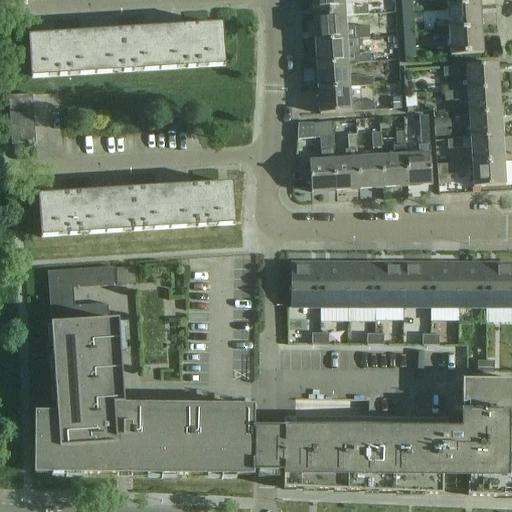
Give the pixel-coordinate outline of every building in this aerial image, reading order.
[(312,0),(313,20),(345,18),(353,17),(353,8),(352,5),(344,6),(343,0),(312,0)] [(411,0),(401,0),(402,12),(412,12),(411,0)] [(479,7),(478,0),(447,0),(448,9),(479,7)] [(353,8),(353,17),(367,17),(367,7),(353,8)] [(448,9),(449,33),(481,30),(479,7),(448,9)] [(412,12),(402,12),(403,36),(414,35),(412,12)] [(313,20),(315,44),(346,43),(354,42),(354,28),(345,29),(345,18),(313,20)] [(222,27),(189,29),(192,71),(225,69),(222,27)] [(354,28),(354,42),(369,41),(369,27),(354,28)] [(189,29),(157,31),(160,73),(192,71),(189,29)] [(482,55),(481,30),(449,33),(451,57),(482,55)] [(157,31),(125,34),(128,75),(160,73),(157,31)] [(125,34),(93,36),(96,77),(128,75),(125,34)] [(414,35),(403,36),(405,60),(415,59),(414,35)] [(93,36),(61,38),(64,79),(96,77),(93,36)] [(31,81),(64,79),(61,38),(28,40),(31,81)] [(315,44),(316,69),(348,67),(346,43),(315,44)] [(355,54),(355,66),(370,65),(370,53),(355,54)] [(466,68),(468,93),(499,91),(497,66),(466,68)] [(316,69),(318,93),(349,90),(373,89),(372,81),(359,81),(359,78),(349,79),(348,67),(316,69)] [(443,78),(458,77),(458,69),(443,70),(443,78)] [(399,101),(411,99),(409,84),(397,86),(399,101)] [(350,101),(349,90),(318,93),(319,116),(373,112),(372,103),(358,104),(358,100),(350,101)] [(469,106),(469,117),(500,115),(499,91),(468,93),(444,94),(444,104),(459,103),(459,106),(469,106)] [(9,98),(10,111),(33,110),(32,97),(9,98)] [(10,111),(11,123),(33,121),(33,110),(10,111)] [(469,117),(471,140),(502,138),(500,115),(469,117)] [(427,117),(418,118),(419,132),(428,131),(427,117)] [(445,119),(433,119),(434,137),(446,137),(445,119)] [(11,123),(12,134),(34,133),(33,121),(11,123)] [(324,154),(334,154),(332,125),(312,127),(313,141),(323,140),(324,154)] [(417,147),(418,157),(405,157),(407,188),(432,186),(428,131),(419,132),(420,146),(417,147)] [(35,145),(34,133),(12,134),(12,147),(35,145)] [(393,158),(381,159),(382,189),(407,188),(405,157),(403,133),(395,133),(396,148),(393,148),(393,158)] [(380,151),(379,134),(370,135),(371,152),(380,151)] [(345,162),(334,162),(336,192),(359,191),(357,161),(356,137),(347,137),(347,151),(344,152),(345,162)] [(471,140),(472,164),(503,162),(502,138),(471,140)] [(462,151),(462,141),(447,142),(448,152),(462,151)] [(381,159),(357,161),(359,191),(382,189),(381,159)] [(309,164),(311,194),(336,192),(334,162),(309,164)] [(474,188),(505,186),(503,162),(472,164),(474,188)] [(450,177),(465,176),(464,165),(437,167),(438,186),(450,185),(450,177)] [(232,185),(199,187),(201,229),(234,227),(232,185)] [(199,187),(167,189),(170,231),(201,229),(199,187)] [(167,189),(135,192),(138,233),(170,231),(167,189)] [(135,192),(103,194),(106,235),(138,233),(135,192)] [(103,194),(71,196),(74,237),(106,235),(103,194)] [(38,198),(41,239),(74,237),(71,196),(38,198)] [(319,308),(319,266),(291,266),(291,308),(319,308)] [(319,308),(347,308),(347,266),(319,266),(319,308)] [(375,308),(375,266),(347,266),(347,308),(375,308)] [(402,267),(375,266),(375,308),(402,308),(402,267)] [(511,266),(485,267),(485,308),(511,307),(511,266)] [(430,267),(402,267),(402,308),(430,308),(430,267)] [(457,308),(457,267),(430,267),(430,308),(457,308)] [(485,308),(485,267),(457,267),(457,308),(485,308)] [(124,407),(119,322),(109,323),(108,305),(74,308),(73,290),(115,287),(114,269),(47,273),(57,417),(35,416),(35,474),(253,476),(253,475),(253,429),(253,408),(124,407)] [(319,346),(319,335),(311,335),(311,346),(319,346)] [(328,335),(319,335),(319,346),(328,346),(328,335)] [(375,346),(375,336),(366,336),(366,346),(375,346)] [(383,336),(375,336),(375,346),(383,347),(383,336)] [(430,347),(430,336),(421,336),(421,347),(430,347)] [(438,336),(430,336),(430,347),(438,347),(438,336)] [(485,373),(485,362),(477,362),(476,373),(485,373)] [(494,362),(485,362),(485,373),(493,373),(494,362)] [(253,429),(253,475),(266,475),(283,475),(283,490),(442,497),(442,478),(467,478),(467,498),(511,499),(511,382),(462,382),(461,431),(446,431),(447,420),(283,419),(283,429),(267,429),(253,429)]
